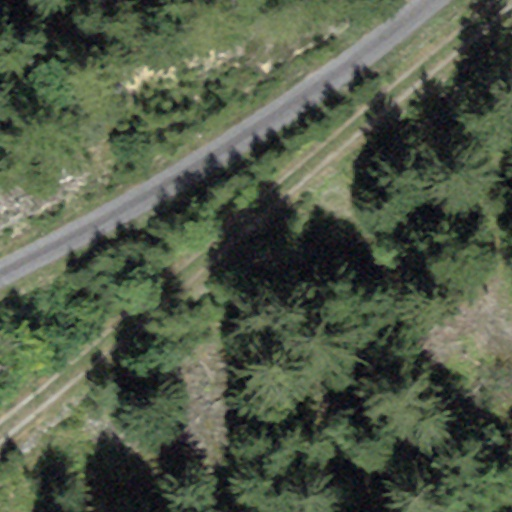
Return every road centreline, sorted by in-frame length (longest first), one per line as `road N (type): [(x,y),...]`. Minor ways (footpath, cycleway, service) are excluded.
road 1 (track): [(0,435),(503,0)]
road 2 (unclassified): [(0,283),(152,199),(430,0)]
